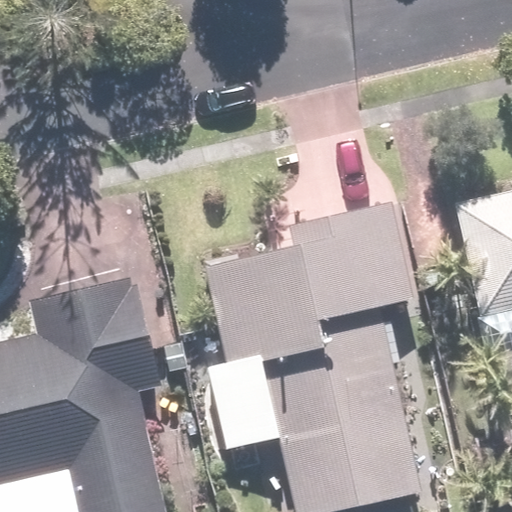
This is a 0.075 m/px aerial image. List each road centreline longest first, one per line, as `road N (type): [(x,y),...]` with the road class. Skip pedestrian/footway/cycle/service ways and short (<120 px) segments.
road 1 (residential): [(341,37),(0,121)]
road 2 (residential): [(506,0),(341,37)]
road 3 (residential): [(223,0),(341,37)]
